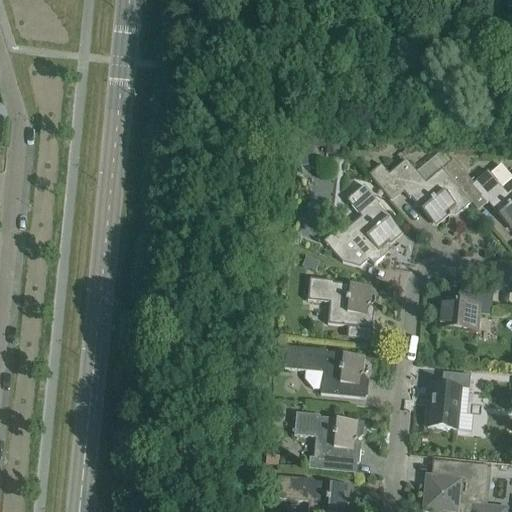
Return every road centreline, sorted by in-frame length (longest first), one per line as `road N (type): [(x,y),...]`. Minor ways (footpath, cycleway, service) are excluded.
road 1 (tertiary): [(76,511),(128,0)]
road 2 (residential): [(401,511),(425,268),(511,276)]
road 3 (residential): [(0,321),(19,121),(0,56)]
